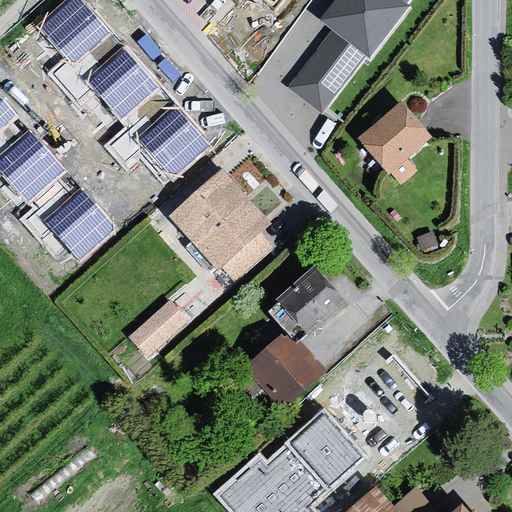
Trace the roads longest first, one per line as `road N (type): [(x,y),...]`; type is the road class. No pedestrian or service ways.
road 1 (residential): [(433,323),(146,0)]
road 2 (residential): [(433,323),(468,290),(484,254),(486,0)]
road 3 (residential): [(511,417),(433,323)]
